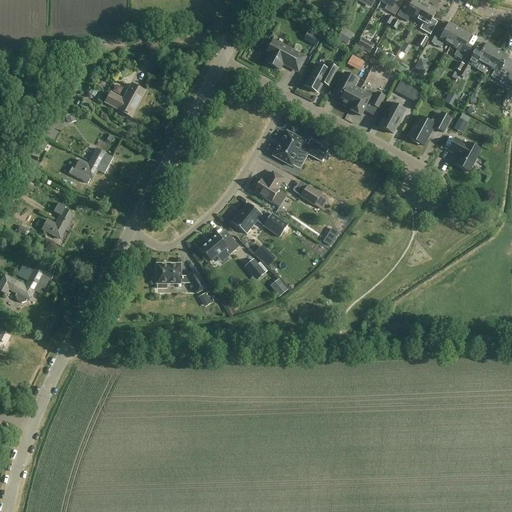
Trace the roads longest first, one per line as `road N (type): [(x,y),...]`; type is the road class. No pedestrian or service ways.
road 1 (track): [(511,343),(92,355),(69,346)]
road 2 (track): [(235,37),(68,51),(0,178)]
road 3 (residential): [(129,233),(166,248),(210,216),(250,165),(286,94)]
road 4 (unclassified): [(129,233),(31,428)]
road 5 (unclassified): [(223,59),(129,233)]
road 6 (residential): [(286,94),(418,165)]
